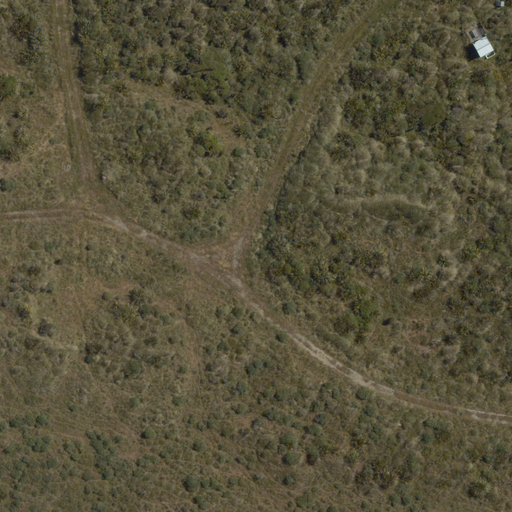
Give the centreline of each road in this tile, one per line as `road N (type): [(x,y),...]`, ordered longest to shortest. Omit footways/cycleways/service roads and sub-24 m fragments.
road 1 (unclassified): [(511,420),(459,416),(360,382),(272,323),(220,271)]
road 2 (unclassified): [(220,271),(312,88),(353,23),(379,0)]
road 3 (unclassified): [(91,209),(57,0)]
road 4 (unclassified): [(220,271),(91,209)]
